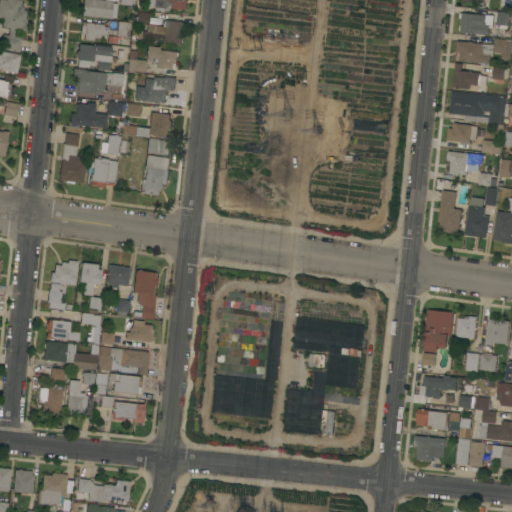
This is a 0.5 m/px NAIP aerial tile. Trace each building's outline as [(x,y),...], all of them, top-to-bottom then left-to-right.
[(0,0),(20,0),(19,5),(21,6),(23,9),(23,10),(26,10),(24,18),(26,18),(25,26),(26,26),(25,32),(18,31),(19,29),(14,29),(13,36),(21,37),(18,51),(0,48),(2,34),(8,35),(9,28),(1,27),(3,18),(0,17),(0,0)] [(101,0),(111,1),(110,3),(114,4),(113,18),(109,18),(109,19),(79,16),(80,0),(101,0)] [(186,0),(185,9),(146,6),(146,0),(186,0)] [(509,12),(508,26),(507,25),(507,29),(496,28),(496,25),(496,24),(497,11),(509,12)] [(137,39),(138,30),(146,31),(146,24),(135,23),(136,12),(149,13),(148,24),(163,26),(163,21),(164,22),(165,20),(181,22),(183,24),(183,26),(184,26),(182,44),(137,39)] [(460,32),(461,18),(459,18),(459,13),(462,13),(486,15),(486,14),(493,15),(492,28),(489,28),(488,35),(460,32)] [(106,36),(99,35),(99,38),(93,37),(93,40),(83,39),(84,34),(80,34),(81,21),(85,22),(85,23),(103,24),(102,27),(106,27),(106,36)] [(128,22),(127,29),(125,29),(125,36),(116,35),(116,34),(113,34),(114,28),(116,28),(117,21),(128,22)] [(469,42),(469,41),(473,42),(483,43),(483,44),(493,45),(494,38),(511,40),(510,60),(501,59),(501,54),(500,54),(500,53),(493,52),(493,56),(490,56),(490,63),(459,60),(459,61),(454,60),(455,52),(456,52),(457,41),(469,42)] [(145,72),(133,71),(133,72),(126,72),(129,41),(136,42),(135,59),(146,60),(145,72)] [(91,46),(91,45),(110,47),(107,70),(95,69),(95,61),(93,60),(92,62),(75,60),(75,56),(74,55),(74,51),(76,51),(77,44),(91,46)] [(159,47),(158,50),(178,52),(176,63),(174,63),(173,70),(156,68),(156,62),(153,62),(153,59),(145,58),(147,45),(159,47)] [(18,63),(16,65),(14,65),(13,72),(0,69),(0,50),(19,54),(18,63)] [(455,63),(462,64),(461,71),(479,73),(479,75),(487,76),(485,86),(470,84),(469,89),(453,87),(455,63)] [(493,67),(504,68),(503,80),(492,78),(493,67)] [(86,70),(86,71),(110,73),(110,72),(123,73),(122,86),(104,84),(103,90),(102,90),(101,94),(76,91),(77,86),(75,86),(76,77),(72,77),(72,68),(86,70)] [(134,100),(135,86),(143,87),(144,78),(152,79),(152,77),(162,78),(162,76),(176,78),(174,90),(167,89),(165,103),(134,100)] [(0,79),(3,80),(2,81),(11,82),(10,87),(13,87),(13,91),(12,90),(11,98),(0,96),(0,79)] [(506,97),(505,111),(504,111),(503,123),(489,122),(490,112),(484,111),(483,116),(485,117),(485,122),(467,121),(467,115),(449,113),(452,91),(506,97)] [(5,101),(18,104),(15,117),(3,114),(5,101)] [(105,115),(106,102),(121,103),(120,117),(105,115)] [(105,114),(104,128),(68,124),(69,113),(73,114),(74,104),(76,104),(85,104),(85,103),(94,103),(93,113),(105,114)] [(139,104),(138,116),(125,115),(126,103),(139,104)] [(147,134),(148,125),(146,124),(147,115),(149,115),(150,112),(170,114),(170,120),(171,120),(171,121),(172,122),(172,128),(171,128),(171,129),(169,129),(168,136),(147,134)] [(447,140),(448,128),(453,128),(453,122),(457,123),(472,125),(472,126),(477,126),(476,140),(471,139),(470,142),(447,140)] [(144,127),(120,125),(119,133),(144,135),(144,127)] [(511,131),(504,131),(503,146),(511,146),(511,131)] [(78,134),(77,146),(76,146),(74,156),(79,156),(78,163),(84,164),(82,183),(73,182),(73,183),(64,182),(64,180),(59,180),(59,176),(58,176),(61,158),(60,158),(62,143),(63,143),(65,132),(78,134)] [(106,143),(105,142),(106,135),(118,137),(117,144),(116,144),(115,155),(104,153),(106,143)] [(160,138),(160,139),(170,141),(168,153),(171,153),(170,155),(163,154),(162,156),(160,155),(160,153),(156,153),(156,154),(154,154),(146,153),(148,139),(149,136),(160,138)] [(501,141),(500,153),(482,152),(483,140),(501,141)] [(481,155),(483,155),(482,163),(479,162),(478,172),(475,172),(475,177),(467,176),(467,174),(458,174),(458,175),(455,175),(456,173),(449,173),(449,172),(447,172),(448,160),(447,160),(448,151),(481,155)] [(99,159),(100,158),(108,159),(109,154),(116,155),(113,186),(104,185),(104,187),(96,186),(96,185),(88,185),(89,178),(90,174),(91,174),(92,167),(91,167),(92,158),(99,159)] [(143,167),(144,155),(169,158),(167,171),(168,171),(167,184),(162,184),(162,188),(157,187),(156,195),(141,193),(140,193),(141,180),(143,180),(145,168),(143,167)] [(501,159),(511,160),(511,172),(510,178),(499,177),(501,159)] [(480,172),(492,174),(491,185),(478,184),(480,172)] [(487,186),(498,188),(495,206),(485,204),(487,186)] [(456,192),(454,208),(462,209),(460,223),(464,224),(462,233),(459,232),(459,234),(437,231),(442,190),(456,192)] [(469,205),(470,205),(472,196),(484,198),(483,206),(485,207),(484,216),(489,216),(487,234),(486,234),(485,237),(465,234),(469,205)] [(497,211),(511,213),(511,209),(507,209),(508,198),(511,198),(511,235),(511,243),(503,242),(503,241),(493,240),(497,211)] [(73,285),(64,284),(63,285),(61,285),(61,283),(49,281),(50,272),(53,273),(54,264),(60,265),(60,261),(67,262),(67,260),(76,261),(73,285)] [(81,262),(97,264),(96,269),(100,270),(98,284),(92,283),(91,295),(82,294),(84,282),(78,281),(81,262)] [(129,268),(126,286),(117,284),(116,288),(111,287),(111,284),(105,283),(108,265),(129,268)] [(137,293),(132,292),(134,271),(155,273),(155,276),(157,277),(156,287),(153,286),(152,296),(154,296),(152,319),(139,317),(135,316),(135,309),(140,309),(141,306),(139,305),(138,304),(137,303),(136,301),(136,300),(137,293)] [(47,307),(48,302),(46,302),(48,289),(49,290),(50,283),(59,284),(58,291),(61,291),(59,302),(64,303),(63,309),(47,307)] [(89,296),(101,298),(99,309),(87,307),(89,296)] [(128,301),(127,312),(115,311),(117,299),(128,301)] [(80,312),(86,313),(87,309),(96,310),(96,314),(91,313),(91,314),(99,315),(98,325),(99,325),(97,343),(88,342),(90,326),(94,327),(94,325),(79,324),(80,312)] [(451,338),(448,338),(447,347),(446,346),(446,349),(439,348),(438,352),(423,350),(427,309),(453,312),(451,338)] [(458,318),(464,318),(465,316),(470,317),(470,316),(477,317),(474,338),(456,336),(458,318)] [(45,338),(46,331),(44,330),(45,323),(46,323),(47,320),(48,318),(51,319),(70,321),(68,331),(78,332),(77,341),(45,338)] [(507,344),(492,342),(492,345),(485,344),(488,321),(489,321),(489,318),(509,321),(507,344)] [(124,339),(125,332),(128,332),(128,328),(130,329),(130,326),(131,326),(132,320),(143,321),(142,324),(151,325),(151,326),(150,326),(150,328),(151,329),(151,332),(152,332),(150,342),(124,339)] [(112,345),(99,343),(100,331),(113,333),(112,345)] [(43,348),(42,348),(43,343),(44,343),(44,340),(74,344),(73,353),(82,353),(89,353),(90,344),(96,345),(94,369),(71,367),(71,363),(49,360),(48,361),(45,361),(45,360),(42,360),(43,348)] [(108,370),(95,369),(97,346),(109,347),(108,357),(109,357),(108,370)] [(341,354),(342,348),(349,349),(349,347),(359,349),(358,350),(362,350),(361,357),(341,354)] [(148,352),(146,374),(136,373),(137,367),(115,365),(116,361),(113,361),(113,355),(108,355),(109,348),(148,352)] [(436,354),(435,366),(422,364),(423,352),(436,354)] [(477,371),(466,370),(468,352),(479,353),(477,371)] [(310,353),(321,354),(321,355),(325,355),(324,368),(309,366),(310,353)] [(495,371),(480,369),(481,354),(497,355),(495,371)] [(511,361),(506,360),(503,380),(511,381),(511,361)] [(66,369),(65,381),(54,380),(54,382),(50,382),(50,378),(40,378),(40,387),(48,388),(48,385),(52,385),(52,384),(62,385),(62,389),(64,390),(64,394),(60,393),(60,399),(62,399),(62,402),(63,402),(63,410),(59,409),(59,410),(56,410),(56,411),(54,413),(53,413),(50,413),(48,412),(41,411),(41,402),(29,401),(32,376),(37,377),(37,372),(36,372),(37,366),(66,369)] [(92,385),(81,384),(81,380),(75,379),(76,372),(82,373),(82,372),(94,373),(92,385)] [(113,383),(107,382),(108,373),(141,377),(139,387),(140,387),(139,394),(112,391),(113,383)] [(443,378),(444,375),(449,375),(450,377),(457,378),(456,390),(448,389),(448,390),(441,390),(441,393),(442,395),(442,397),(439,399),(437,398),(436,397),(425,396),(426,389),(424,388),(423,386),(424,376),(443,378)] [(474,409),(458,407),(459,395),(462,395),(464,377),(477,379),(474,409)] [(89,418),(81,417),(65,415),(67,389),(64,389),(65,384),(68,384),(68,380),(78,381),(78,385),(79,385),(79,393),(84,393),(84,395),(91,396),(89,418)] [(511,406),(500,405),(500,403),(499,403),(500,400),(496,400),(497,392),(505,393),(505,388),(503,388),(504,383),(511,383),(511,406)] [(110,408),(109,410),(100,409),(100,407),(99,407),(100,395),(111,396),(110,408)] [(476,396),(490,398),(490,400),(491,400),(490,409),(489,408),(488,410),(475,409),(476,396)] [(144,404),(142,420),(123,418),(123,421),(112,420),(112,415),(110,414),(110,411),(113,412),(113,410),(112,409),(113,401),(144,404)] [(426,409),(426,408),(429,408),(429,410),(450,412),(451,410),(461,411),(460,420),(471,421),(470,428),(471,428),(468,465),(456,464),(458,438),(459,438),(459,432),(448,431),(448,430),(438,429),(438,431),(435,430),(435,429),(430,428),(430,426),(416,425),(418,409),(426,409)] [(333,436),(320,435),(323,410),(335,412),(333,436)] [(511,440),(478,438),(479,424),(482,425),(483,410),(496,412),(495,423),(488,423),(488,425),(501,427),(502,420),(511,421),(511,440)] [(446,438),(444,457),(435,456),(435,457),(433,457),(433,461),(428,461),(428,462),(425,461),(422,460),(422,461),(418,461),(418,460),(416,460),(417,459),(416,459),(416,455),(417,455),(417,452),(416,452),(417,448),(418,448),(418,447),(415,447),(416,444),(414,444),(415,442),(413,442),(413,437),(415,437),(415,435),(446,438)] [(484,454),(483,454),(482,467),(469,465),(470,453),(471,441),(485,442),(484,454)] [(493,445),(511,446),(511,467),(501,467),(502,458),(492,457),(493,445)] [(9,478),(11,478),(11,481),(9,481),(8,489),(7,489),(7,492),(0,491),(0,467),(10,469),(9,478)] [(14,469),(25,470),(31,471),(31,475),(32,475),(31,476),(32,476),(31,493),(12,491),(14,469)] [(64,496),(59,495),(58,505),(55,505),(54,507),(51,506),(51,505),(38,503),(38,504),(36,503),(37,490),(40,490),(42,474),(50,475),(51,472),(66,474),(64,496)] [(74,476),(78,477),(78,478),(90,479),(89,480),(93,485),(102,486),(102,484),(115,485),(115,480),(129,481),(127,501),(126,501),(126,506),(71,500),(74,476)] [(0,511),(0,501),(9,503),(7,511),(0,511)] [(85,511),(86,505),(87,505),(87,503),(96,504),(96,506),(112,507),(112,508),(113,508),(113,511),(85,511)]
